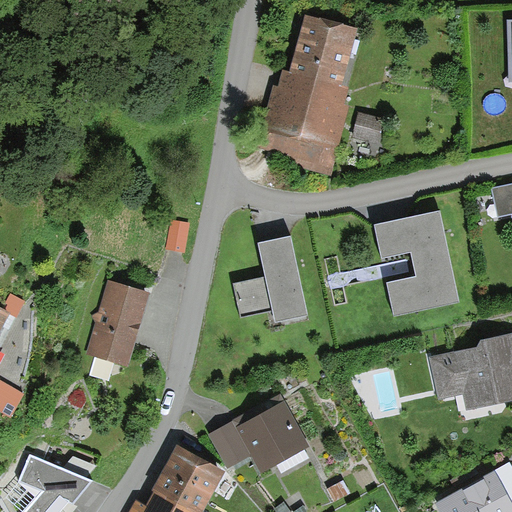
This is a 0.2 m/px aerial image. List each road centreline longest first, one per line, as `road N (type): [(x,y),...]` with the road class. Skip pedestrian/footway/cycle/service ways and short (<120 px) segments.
road 1 (residential): [(112,511),(146,460),(173,388),(216,190)]
road 2 (residential): [(216,190),(294,206),(327,203),(511,162)]
road 3 (residential): [(216,190),(251,0)]
